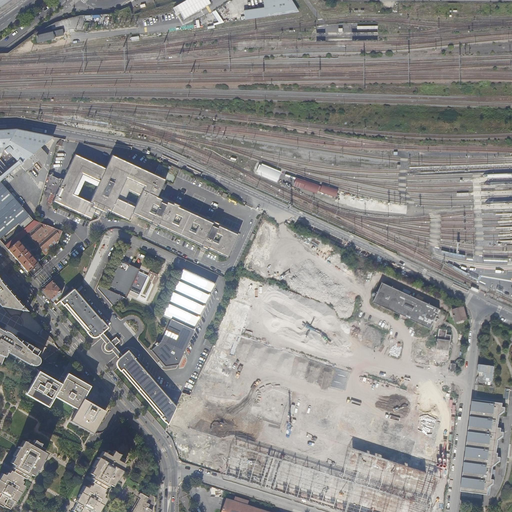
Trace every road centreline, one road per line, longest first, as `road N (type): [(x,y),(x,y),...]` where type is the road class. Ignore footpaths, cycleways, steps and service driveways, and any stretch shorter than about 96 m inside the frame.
road 1 (unclassified): [(0,123),(156,150),(480,303)]
road 2 (secondary): [(170,469),(162,440),(1,257)]
road 3 (secondary): [(0,265),(170,469)]
road 4 (unclassified): [(452,511),(480,303)]
road 5 (unclassified): [(170,469),(307,511)]
